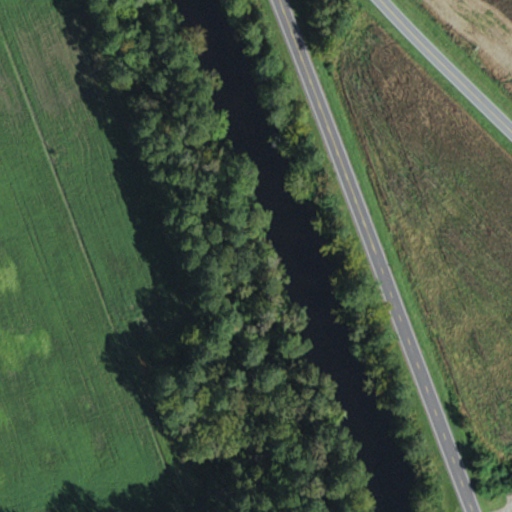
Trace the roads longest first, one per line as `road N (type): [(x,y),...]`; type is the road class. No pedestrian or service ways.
road 1 (residential): [(469,511),(275,0)]
road 2 (primary): [(511,130),(382,0)]
